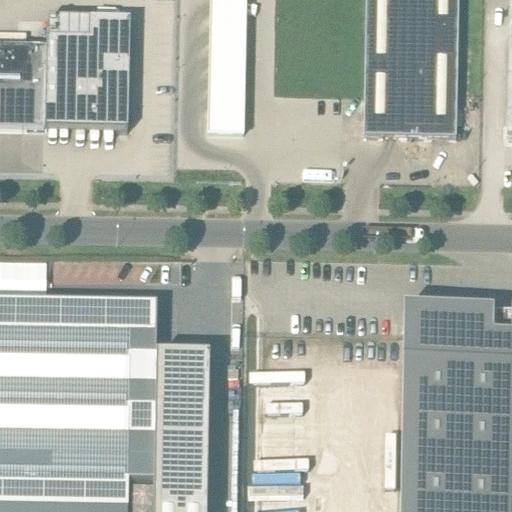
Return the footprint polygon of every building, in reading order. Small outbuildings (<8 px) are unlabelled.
[(215,0),(213,114),(248,115),(250,0),(215,0)] [(455,142),(456,97),(458,0),(365,0),(363,141),(389,141),(442,142),(455,142)] [(511,0),(505,0),(503,143),(511,143),(511,0)] [(45,52),(0,50),(0,133),(42,134),(43,93),(42,93),(43,73),(44,73),(45,52)] [(213,114),(212,138),(249,138),(248,115),(213,114)] [(0,511),(205,511),(209,361),(155,360),(156,309),(0,306),(0,511)] [(511,511),(511,315),(403,313),(399,511),(511,511)]
